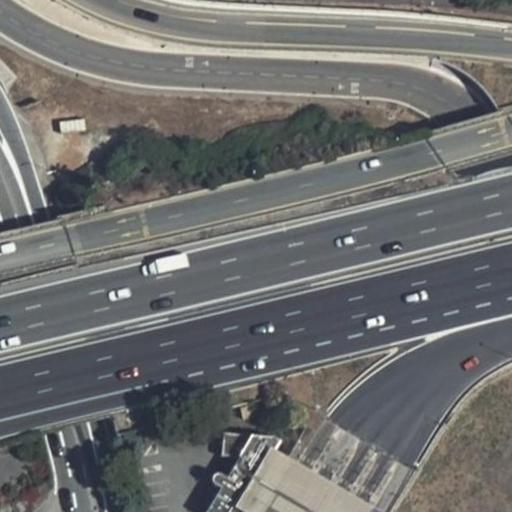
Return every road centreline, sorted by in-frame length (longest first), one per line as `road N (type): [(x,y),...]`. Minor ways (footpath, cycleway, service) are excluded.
road 1 (motorway): [(511,130),(0,257)]
road 2 (motorway): [(511,202),(0,323)]
road 3 (motorway): [(0,427),(259,358),(463,285)]
road 4 (motorway): [(0,389),(463,285)]
road 5 (motorway): [(511,49),(165,26),(86,0)]
road 6 (secondary): [(113,511),(95,419),(0,118)]
road 7 (secondary): [(6,235),(79,511)]
road 8 (motorway): [(311,511),(375,418),(452,361),(511,337)]
